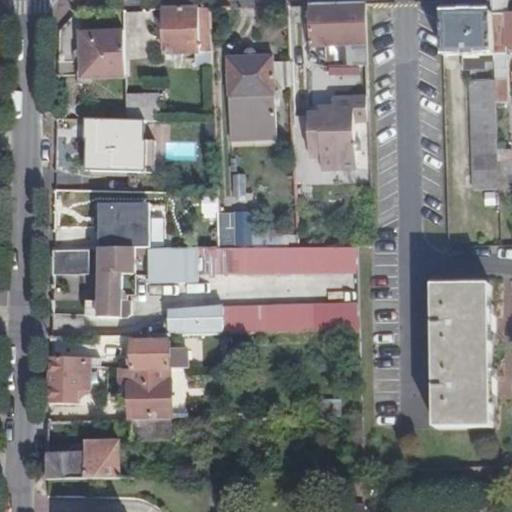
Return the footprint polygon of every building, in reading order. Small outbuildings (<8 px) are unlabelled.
[(511,14),(509,15),(508,0),(495,0),(496,15),(497,56),(498,82),(499,105),(510,104),(508,47),(511,46),(511,14)] [(369,67),(367,4),(331,5),(312,6),(313,47),(362,47),(362,54),(357,53),(358,68),(369,67)] [(215,64),(213,9),(167,10),(168,54),(177,54),(185,54),(199,54),(199,64),(215,64)] [(497,56),(496,15),(446,15),(447,57),(466,57),(466,71),(487,70),(487,62),(493,63),(492,56),(497,56)] [(128,79),(127,32),(78,34),(79,80),(128,79)] [(185,54),(177,54),(177,62),(185,62),(185,54)] [(277,78),(276,66),(276,58),(231,59),(234,139),(279,139),(277,78)] [(294,90),(293,66),(276,66),(277,78),(286,90),(294,90)] [(502,190),(502,186),(502,178),(501,153),(499,105),(498,82),(473,82),(476,191),(502,190)] [(130,122),(162,123),(161,95),(129,96),(130,122)] [(371,124),(370,98),(336,99),(336,109),(322,109),(322,115),(311,115),(313,160),(323,160),(324,173),(358,172),(358,154),(362,153),(362,144),(358,144),(357,124),(371,124)] [(511,151),(501,153),(502,178),(511,177),(511,151)] [(246,175),(233,176),(235,198),(248,197),(246,175)] [(228,250),(254,250),(253,215),(221,215),(223,250),(228,250)] [(360,276),(360,248),(300,248),(254,250),(228,250),(228,276),(360,276)] [(85,252),(56,251),(56,275),(85,276),(85,263),(92,263),(92,251),(85,252)] [(90,304),(90,318),(103,318),(103,320),(124,320),(124,308),(130,308),(130,295),(137,295),(138,251),(104,251),(103,304),(90,304)] [(495,429),(492,288),(436,288),(438,430),(495,429)] [(226,309),(226,335),(348,332),(362,331),(361,305),(226,309)] [(362,331),(348,332),(348,352),(363,351),(362,331)] [(135,371),(174,370),(189,370),(189,351),(172,352),(172,343),(134,343),(135,371)] [(53,359),(52,406),(80,407),(81,394),(91,393),(92,369),(104,369),(104,360),(53,359)] [(133,385),(134,422),(175,421),(174,370),(135,371),(122,371),(122,379),(128,379),(128,385),(133,385)] [(350,417),(352,473),(366,473),(364,417),(350,417)] [(175,421),(134,422),(135,441),(176,440),(175,421)] [(175,421),(176,440),(188,440),(187,421),(175,421)] [(50,456),(50,481),(123,478),(122,445),(88,445),(88,454),(50,456)] [(204,477),(232,476),(232,468),(204,468),(204,477)]
